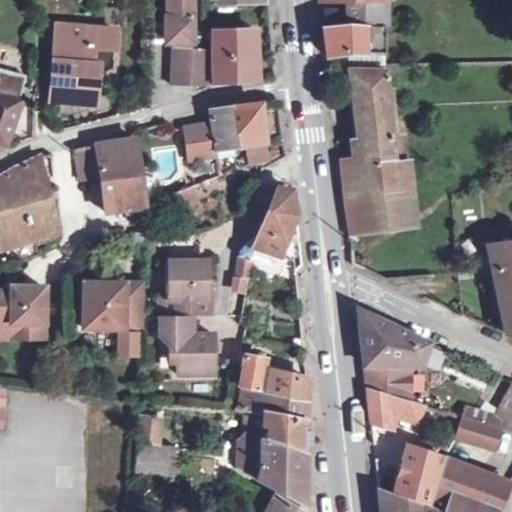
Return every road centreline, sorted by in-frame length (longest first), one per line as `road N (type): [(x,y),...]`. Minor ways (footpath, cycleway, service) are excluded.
road 1 (secondary): [(304,85),(352,511)]
road 2 (unclassified): [(304,85),(210,94),(0,162)]
road 3 (residential): [(511,351),(355,282)]
